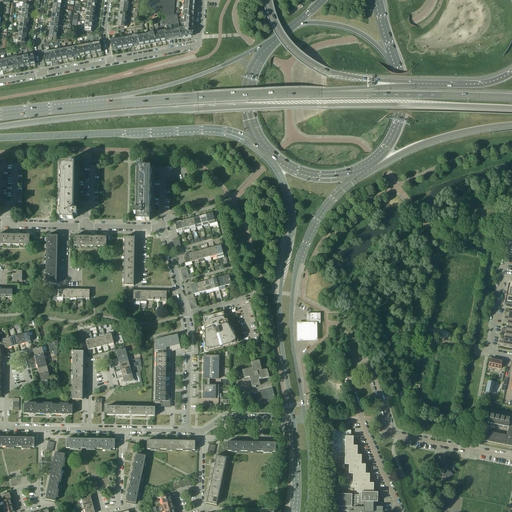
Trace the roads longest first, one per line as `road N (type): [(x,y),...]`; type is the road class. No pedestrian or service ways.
road 1 (motorway): [(0,125),(251,106),(511,107)]
road 2 (secondary): [(263,150),(291,218),(279,310),(293,419)]
road 3 (primary): [(0,138),(214,128),(263,150)]
road 4 (secondary): [(304,417),(291,331),(295,270),(317,218),(357,172)]
road 5 (motorway): [(321,94),(107,105)]
road 6 (residential): [(511,457),(393,435),(371,370),(356,362)]
road 7 (motorway): [(511,98),(321,94)]
road 8 (motorway): [(417,84),(312,64),(286,40),(269,0)]
road 9 (primary): [(276,39),(193,78),(107,105)]
road 10 (motorway): [(357,172),(445,135),(511,123)]
road 11 (residential): [(400,511),(347,378),(356,362)]
road 12 (residential): [(511,357),(488,346),(511,229)]
road 13 (residential): [(110,61),(197,45),(202,0)]
road 14 (primary): [(276,39),(259,57),(247,95),(263,150)]
road 15 (primary): [(395,66),(351,28),(308,22),(289,29)]
road 16 (primary): [(357,172),(377,157),(398,118),(395,66)]
